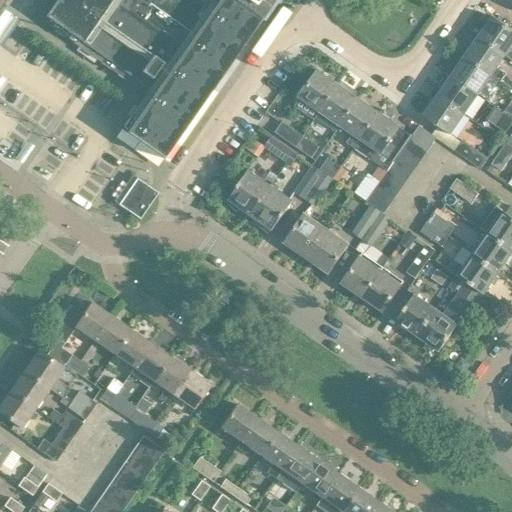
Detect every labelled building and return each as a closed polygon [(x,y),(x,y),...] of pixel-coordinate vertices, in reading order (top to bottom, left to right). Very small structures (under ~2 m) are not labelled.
[(54,0),(56,1),(46,16),(136,80),(139,75),(148,82),(146,85),(150,88),(121,129),(127,132),(126,132),(163,158),(221,74),(222,74),(230,62),(241,48),(273,0),(54,0)] [(0,28),(12,13),(0,3),(0,28)] [(511,47),(511,29),(492,16),(492,17),(492,18),(479,37),(506,56),(511,60),(511,48),(511,47)] [(479,37),(465,57),(501,82),(507,74),(497,68),(506,56),(479,37)] [(501,82),(465,57),(451,77),(478,96),(479,95),(491,104),(505,84),(501,82)] [(318,70),(318,71),(300,97),(320,111),(338,85),(319,72),(319,71),(318,70)] [(478,96),(451,77),(437,97),(464,115),(478,96)] [(358,99),(338,85),(320,111),(340,125),(358,99)] [(464,115),(437,97),(425,115),(424,114),(423,115),(451,135),(464,115)] [(378,113),(358,99),(340,125),(360,139),(378,113)] [(511,100),(503,113),(511,119),(511,100)] [(378,113),(360,139),(355,147),(387,169),(367,198),(369,199),(375,191),(381,182),(387,172),(393,164),(398,156),(404,147),(410,139),(413,135),(411,134),(411,135),(378,113)] [(511,124),(511,119),(503,113),(495,125),(506,133),(511,124)] [(298,149),(306,138),(283,121),(275,132),(298,149)] [(419,126),(413,135),(410,139),(428,151),(438,138),(419,126)] [(248,135),(241,149),(257,157),(264,143),(248,135)] [(298,153),(272,135),(265,146),(291,164),(298,153)] [(14,156),(28,161),(36,141),(22,136),(14,156)] [(306,138),(298,149),(312,158),(319,147),(306,138)] [(410,139),(404,147),(422,160),(428,151),(410,139)] [(481,169),(489,158),(462,140),(455,151),(481,169)] [(491,164),(501,171),(511,155),(511,149),(505,144),(491,164)] [(404,147),(398,156),(416,168),(422,160),(404,147)] [(416,168),(398,156),(393,164),(410,177),(416,168)] [(328,158),(320,169),(323,171),(333,178),(341,167),(328,158)] [(320,169),(313,164),(294,191),(304,198),(323,171),(320,169)] [(393,164),(387,172),(405,185),(410,177),(393,164)] [(251,215),(271,186),(249,171),(237,187),(238,187),(229,200),(230,200),(229,203),(237,211),(240,207),(251,215)] [(333,178),(323,171),(304,198),(315,206),(334,178),(333,178)] [(405,185),(387,172),(381,182),(398,194),(405,185)] [(140,219),(158,193),(136,178),(118,204),(140,219)] [(471,203),(478,193),(457,178),(450,188),(471,203)] [(398,194),(381,182),(375,191),(392,203),(398,194)] [(293,202),(271,186),(251,215),(261,222),(260,225),(268,232),(271,229),(272,230),(281,218),(293,202)] [(392,203),(375,191),(369,199),(386,211),(392,203)] [(363,240),(381,212),(371,205),(352,233),(363,240)] [(511,217),(503,211),(496,206),(481,228),(488,232),(511,249),(511,217)] [(392,219),(381,212),(363,240),(373,247),(392,219)] [(434,212),(427,221),(448,236),(455,227),(434,212)] [(306,258),(327,229),(304,213),(284,242),(306,258)] [(448,236),(427,221),(420,231),(441,245),(448,236)] [(327,229),(306,258),(329,274),(349,245),(327,229)] [(417,236),(408,231),(399,244),(409,249),(417,236)] [(511,249),(488,232),(473,253),(500,272),(511,255),(511,249)] [(435,250),(427,244),(407,272),(416,278),(435,250)] [(363,297),(383,268),(363,253),(342,283),(363,297)] [(500,272),(473,253),(458,275),(484,294),(485,295),(500,272)] [(383,268),(363,297),(383,311),(404,282),(383,268)] [(442,285),(448,276),(437,269),(431,277),(442,285)] [(444,314),(437,309),(418,336),(439,351),(457,326),(460,328),(484,294),(458,275),(457,275),(449,286),(459,293),(444,314)] [(418,336),(437,309),(415,294),(396,321),(418,336)] [(94,341),(111,317),(91,302),(83,314),(70,305),(51,334),(64,343),(75,327),(94,341)] [(223,313),(228,317),(229,317),(233,311),(227,307),(223,313)] [(111,317),(94,341),(115,355),(132,331),(111,317)] [(150,344),(132,331),(115,355),(133,368),(150,344)] [(73,370),(92,344),(92,343),(92,344),(85,339),(77,351),(78,352),(75,356),(56,343),(48,353),(73,370)] [(98,347),(92,344),(73,370),(82,377),(89,366),(86,364),(98,347)] [(150,344),(133,368),(129,374),(149,388),(153,382),(170,358),(150,344)] [(69,389),(54,378),(62,367),(38,351),(24,372),(48,388),(63,398),(69,389)] [(191,372),(170,358),(153,382),(164,389),(158,399),(167,405),(173,395),(191,372)] [(48,388),(24,372),(11,391),(34,407),(48,388)] [(191,372),(173,395),(193,409),(210,385),(191,372)] [(107,404),(122,384),(113,378),(99,399),(107,404)] [(122,384),(107,404),(127,418),(142,398),(133,392),(129,398),(118,391),(122,384)] [(34,407),(11,391),(0,406),(0,413),(20,427),(34,407)] [(85,420),(96,403),(79,391),(67,408),(85,420)] [(142,398),(127,418),(146,432),(154,422),(143,414),(150,404),(142,398)] [(240,441),(256,418),(236,404),(220,427),(240,441)] [(48,416),(63,427),(74,435),(83,423),(65,411),(61,416),(53,410),(48,416)] [(240,441),(235,448),(245,454),(249,447),(260,455),(276,432),(256,418),(240,441)] [(163,428),(154,422),(146,432),(156,438),(163,428)] [(74,435),(63,427),(51,444),(43,439),(36,449),(55,462),(74,435)] [(276,432),(260,455),(271,463),(265,472),(274,478),(280,469),(296,446),(276,432)] [(156,461),(163,451),(142,436),(135,446),(156,461)] [(0,442),(0,463),(10,449),(0,442)] [(135,446),(128,456),(150,471),(156,461),(135,446)] [(317,460),(296,446),(280,469),(301,483),(317,460)] [(128,456),(122,465),(143,480),(150,471),(128,456)] [(220,471),(199,457),(192,468),(213,482),(220,471)] [(317,460),(301,483),(321,497),(337,474),(317,460)] [(122,465),(115,475),(137,489),(143,480),(122,465)] [(337,474),(321,497),(316,504),(325,510),(329,503),(341,511),(357,488),(337,474)] [(115,475),(109,484),(130,499),(137,489),(115,475)] [(23,477),(20,483),(13,478),(11,481),(32,495),(37,487),(23,477)] [(232,495),(237,488),(225,479),(220,487),(232,495)] [(208,487),(200,482),(191,495),(199,501),(208,487)] [(48,483),(42,492),(56,502),(62,493),(48,483)] [(109,484),(102,493),(124,508),(130,499),(109,484)] [(237,488),(232,495),(245,505),(251,497),(237,488)] [(370,511),(377,502),(357,488),(341,511),(342,511),(370,511)] [(121,511),(124,508),(102,493),(96,503),(109,511),(121,511)] [(212,508),(216,511),(221,511),(229,500),(221,494),(212,508)] [(9,498),(3,506),(11,511),(19,511),(23,507),(9,498)] [(391,511),(377,502),(370,511),(391,511)] [(109,511),(96,503),(89,511),(109,511)]
